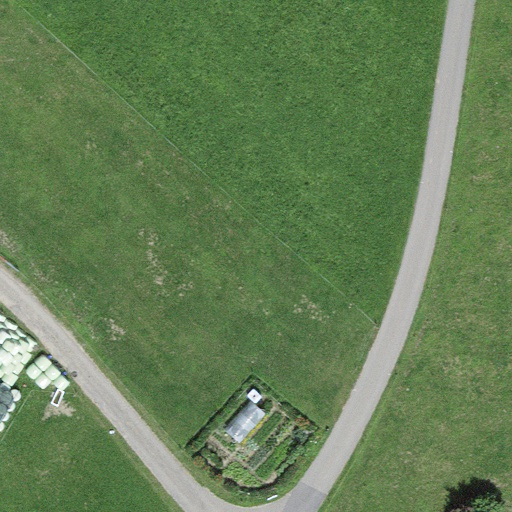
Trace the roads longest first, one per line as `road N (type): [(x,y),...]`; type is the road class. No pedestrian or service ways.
road 1 (unclassified): [(461,0),(438,161),(407,294),(366,394),(300,511)]
road 2 (residential): [(204,511),(0,280)]
